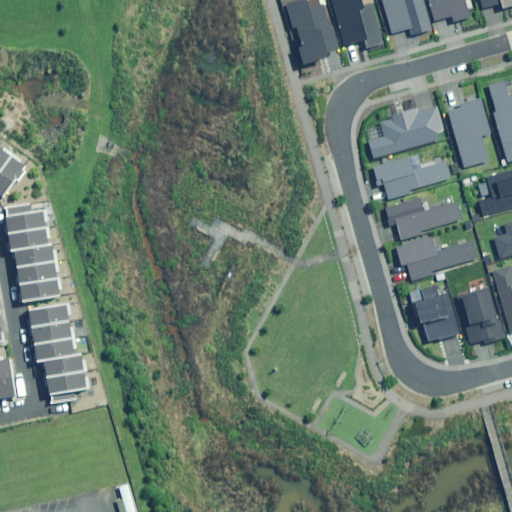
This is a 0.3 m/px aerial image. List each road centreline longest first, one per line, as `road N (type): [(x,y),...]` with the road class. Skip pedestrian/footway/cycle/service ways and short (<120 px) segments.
road 1 (residential): [(511,367),(436,383),(404,364),(338,127),(346,100),(379,77),(511,41)]
road 2 (residential): [(0,232),(30,398),(24,413),(0,419)]
